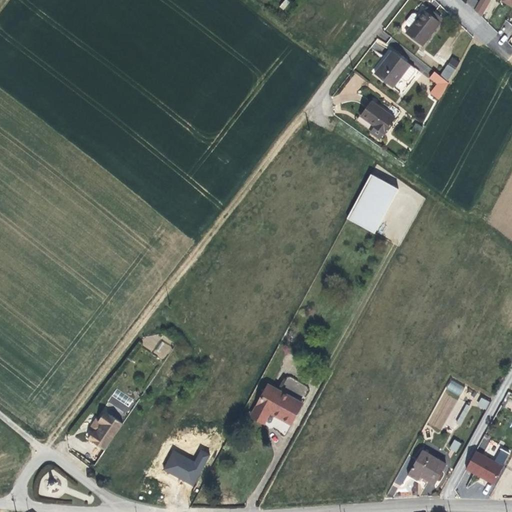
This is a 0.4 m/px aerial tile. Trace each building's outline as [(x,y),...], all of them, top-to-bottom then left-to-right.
[(478,0),(473,10),(482,15),(490,0),(478,0)] [(412,31),(408,37),(419,45),(436,23),(420,12),(408,28),(412,31)] [(377,41),(377,49),(385,49),(385,41),(377,41)] [(390,54),(374,77),(397,94),(414,72),(390,54)] [(455,71),(448,67),(441,78),(448,83),(455,71)] [(431,71),(426,80),(432,84),(426,95),(438,104),(448,85),(431,71)] [(368,104),(358,117),(372,126),(371,128),(381,136),(393,121),(368,104)] [(355,205),(347,218),(375,233),(399,189),(371,174),(355,205)] [(163,341),(153,353),(162,360),(172,348),(163,341)] [(452,379),(446,388),(459,397),(465,388),(452,379)] [(269,389),(256,414),(269,420),(272,415),(293,426),(303,408),(269,389)] [(443,393),(427,423),(440,431),(457,400),(443,393)] [(485,410),(490,401),(481,397),(477,406),(485,410)] [(99,425),(94,433),(110,444),(128,418),(111,407),(104,416),(109,419),(102,427),(99,425)] [(256,414),(253,419),(266,427),(269,420),(256,414)] [(454,439),(449,449),(456,453),(461,442),(454,439)] [(465,470),(494,485),(511,453),(500,448),(494,460),(475,450),(465,470)] [(196,461),(174,450),(164,469),(194,485),(210,455),(201,451),(196,461)] [(421,451),(410,469),(434,483),(444,464),(421,451)]
